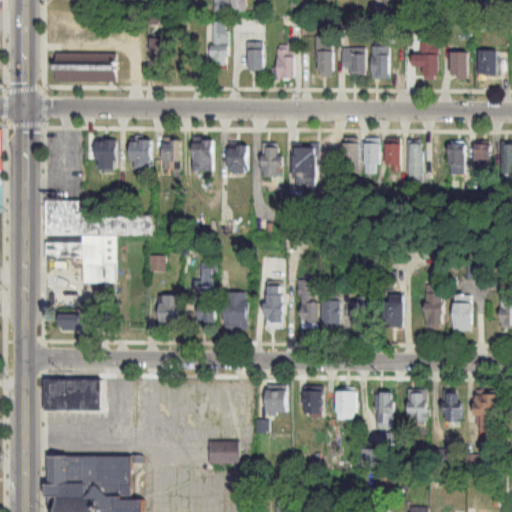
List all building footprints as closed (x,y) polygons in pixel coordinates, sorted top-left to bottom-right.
[(246,0),(231,0),(232,10),(246,10),(246,0)] [(229,65),(229,20),(213,20),(213,65),(229,65)] [(151,66),(168,66),(168,36),(151,36),(151,66)] [(334,36),(319,36),(319,76),(334,76),(334,36)] [(413,54),(413,65),(425,66),(424,78),(439,79),(441,41),(422,40),(422,54),(413,54)] [(265,70),(265,42),(250,42),(250,70),(265,70)] [(295,55),(289,55),(289,46),(278,46),(279,79),(296,78),(295,55)] [(390,78),(390,46),(373,46),(373,78),(390,78)] [(344,47),(344,65),(351,65),(351,75),(367,75),(367,47),(344,47)] [(498,50),(480,50),(480,78),(498,78),(498,50)] [(452,78),(468,78),(468,51),(452,51),(452,78)] [(117,82),(117,60),(56,61),(56,82),(117,82)] [(118,139),(97,139),(97,169),(118,169),(118,139)] [(153,169),(153,139),(132,139),(132,169),(153,169)] [(182,176),(182,140),(163,140),(163,176),(182,176)] [(451,141),(451,174),(466,174),(466,141),(451,141)] [(360,165),(360,142),(345,142),(345,165),(360,165)] [(194,143),(194,171),(215,171),(215,143),(194,143)] [(381,143),(366,143),(366,167),(381,167),(381,143)] [(402,143),(386,143),(386,167),(402,167),(402,143)] [(424,183),(424,143),(410,143),(410,183),(424,183)] [(511,143),(503,144),(503,178),(511,177),(511,143)] [(319,144),(296,144),(296,181),(319,181),(319,144)] [(490,144),(476,144),(476,173),(490,173),(490,144)] [(249,145),(230,145),(230,172),(249,172),(249,145)] [(265,174),(282,174),(282,145),(265,145),(265,174)] [(85,236),(85,199),(47,199),(47,236),(85,236)] [(87,284),(118,284),(118,233),(146,234),(147,217),(90,216),(90,234),(87,234),(87,284)] [(85,260),(85,242),(47,243),(47,260),(85,260)] [(488,279),(488,266),(471,266),(471,279),(488,279)] [(318,279),(302,280),(303,329),(320,329),(318,279)] [(285,329),(285,286),(268,286),(268,329),(285,329)] [(429,293),(429,327),(446,327),(446,293),(429,293)] [(127,331),(145,331),(145,294),(127,294),(127,331)] [(405,294),(387,294),(387,327),(405,327),(405,294)] [(182,295),(161,295),(161,326),(182,326),(182,295)] [(457,330),(475,330),(475,298),(457,298),(457,330)] [(217,300),(199,300),(199,323),(217,323),(217,300)] [(343,328),(343,300),(325,300),(325,328),(343,328)] [(356,302),(356,326),(374,326),(374,302),(356,302)] [(103,311),(106,318),(114,315),(110,307),(103,311)] [(226,330),(249,330),(249,307),(226,307),(226,330)] [(97,331),(97,310),(60,310),(60,331),(97,331)] [(104,379),(46,379),(46,411),(104,411),(104,379)] [(430,389),(411,390),(412,422),(430,421),(430,389)] [(268,390),(268,414),(289,414),(289,390),(268,390)] [(323,390),(305,390),(305,414),(323,414),(323,390)] [(338,420),(358,420),(358,391),(338,391),(338,420)] [(395,424),(395,392),(381,392),(381,424),(395,424)] [(463,392),(446,392),(446,421),(463,421),(463,392)] [(484,415),(484,432),(499,432),(499,393),(477,393),(477,415),(484,415)] [(212,442),(212,464),(240,464),(240,442),(212,442)] [(145,511),(146,499),(138,499),(139,468),(143,468),(143,457),(49,456),(48,497),(58,497),(57,511),(145,511)]
